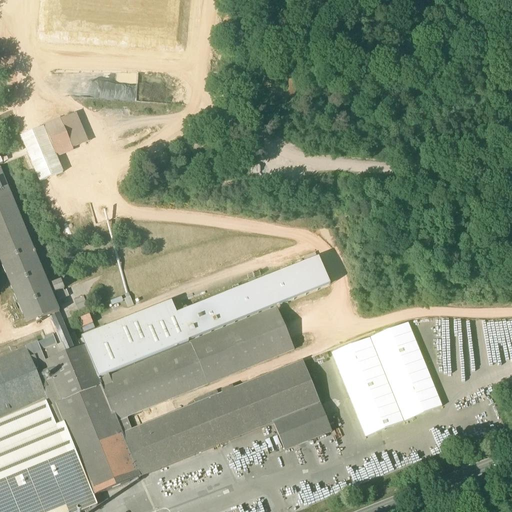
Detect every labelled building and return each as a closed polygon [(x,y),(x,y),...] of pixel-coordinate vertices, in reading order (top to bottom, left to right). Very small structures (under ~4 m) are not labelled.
[(74,115),(61,121),(73,150),(86,145),(74,115)] [(44,128),(21,138),(40,184),(63,174),(56,158),(73,150),(61,121),(44,128)] [(0,260),(27,326),(50,317),(58,313),(59,313),(38,262),(43,261),(36,245),(32,247),(0,168),(0,260)] [(131,432),(126,418),(109,378),(108,375),(188,343),(187,341),(329,284),(318,257),(176,315),(171,301),(81,338),(82,339),(77,341),(77,340),(76,340),(73,332),(67,335),(66,332),(58,335),(57,334),(37,343),(93,497),(273,424),(284,452),(331,433),(302,363),(218,397),(216,392),(194,402),(195,406),(131,432)] [(52,286),(55,293),(63,290),(64,289),(63,287),(61,282),(56,284),(52,286)] [(55,293),(59,301),(69,297),(66,291),(64,291),(63,290),(55,293)] [(83,296),(74,300),(79,310),(88,307),(83,296)] [(190,345),(109,378),(126,418),(293,351),(295,350),(292,342),(290,342),(276,309),(190,344),(190,345)] [(66,332),(58,313),(50,317),(57,334),(58,335),(66,332)] [(82,331),(94,328),(91,314),(79,317),(82,331)] [(408,324),(331,354),(365,438),(442,408),(408,324)] [(0,511),(81,511),(97,506),(93,497),(37,343),(37,342),(0,357),(0,511)]
